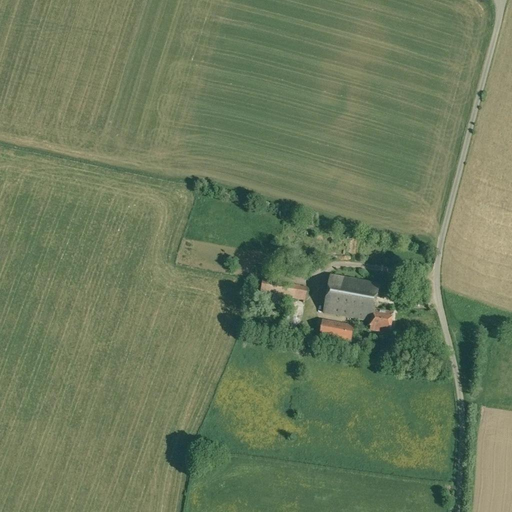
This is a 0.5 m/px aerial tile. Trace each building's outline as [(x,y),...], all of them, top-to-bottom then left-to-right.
[(323,313),(371,322),(373,311),(375,311),(379,284),(330,276),(323,313)] [(305,301),(307,288),(262,280),(260,294),(305,301)] [(373,311),(371,322),(370,330),(389,333),(393,314),(375,311),(373,311)] [(294,332),(297,316),(287,314),(285,330),(294,332)] [(354,326),(322,320),(319,337),(351,342),(354,326)]
